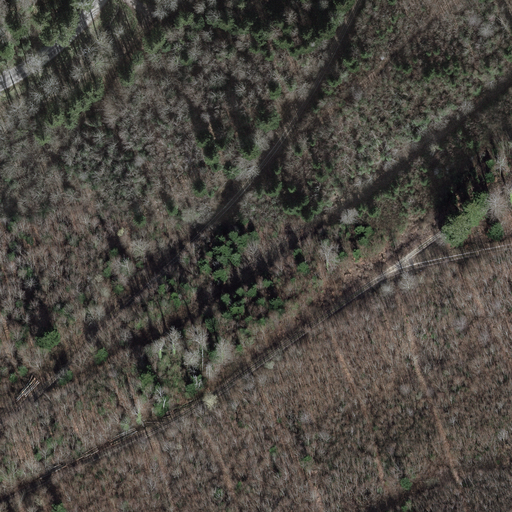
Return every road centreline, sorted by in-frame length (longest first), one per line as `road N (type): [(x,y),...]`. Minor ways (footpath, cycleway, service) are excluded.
road 1 (track): [(511,181),(173,419),(0,503)]
road 2 (track): [(15,414),(242,279),(511,75)]
road 3 (track): [(0,423),(248,183),(289,129),(358,0)]
road 4 (track): [(0,212),(76,128),(148,8)]
road 5 (unclassified): [(0,79),(102,0)]
road 6 (track): [(390,267),(511,241)]
